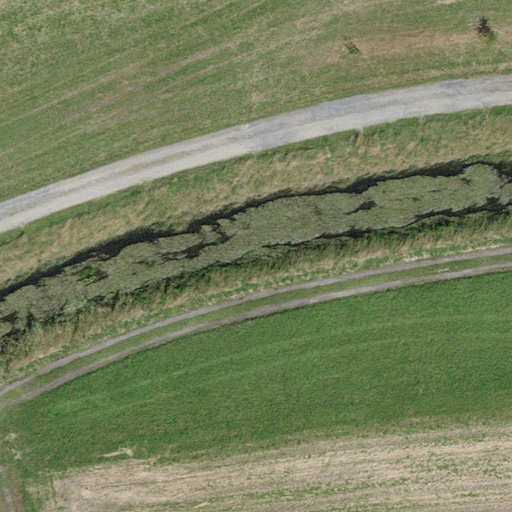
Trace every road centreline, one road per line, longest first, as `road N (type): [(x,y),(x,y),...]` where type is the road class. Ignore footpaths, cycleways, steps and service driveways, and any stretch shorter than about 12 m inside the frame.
road 1 (track): [(511,270),(276,306),(0,411)]
road 2 (track): [(511,100),(322,118),(0,235)]
